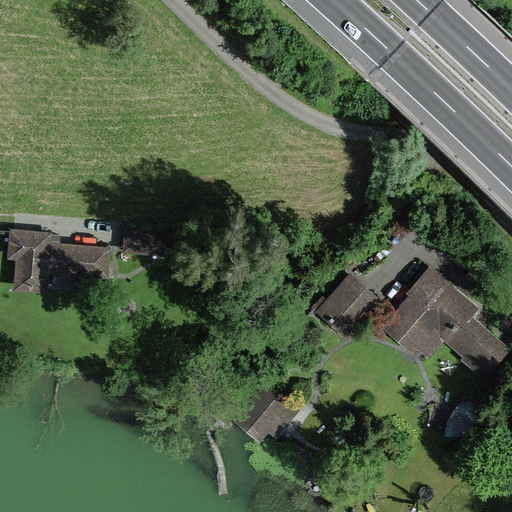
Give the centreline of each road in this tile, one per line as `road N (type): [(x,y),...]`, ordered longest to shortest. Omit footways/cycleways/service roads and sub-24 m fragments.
road 1 (motorway): [(333,0),(511,171)]
road 2 (motorway): [(511,92),(417,0)]
